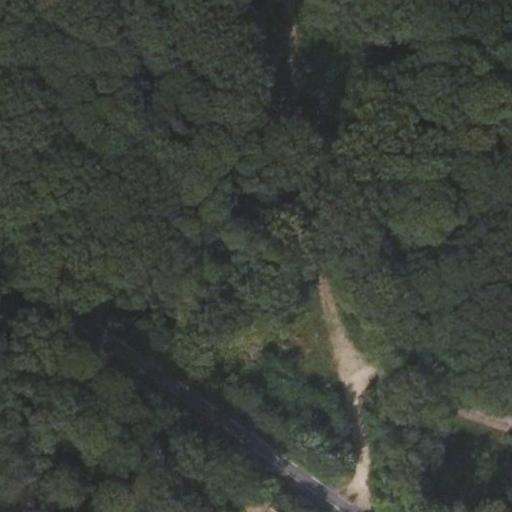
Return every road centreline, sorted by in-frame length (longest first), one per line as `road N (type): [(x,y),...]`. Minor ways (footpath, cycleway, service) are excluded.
road 1 (tertiary): [(350,511),(0,255)]
road 2 (track): [(341,361),(358,341),(383,345),(451,382),(511,402)]
road 3 (track): [(341,361),(372,511)]
